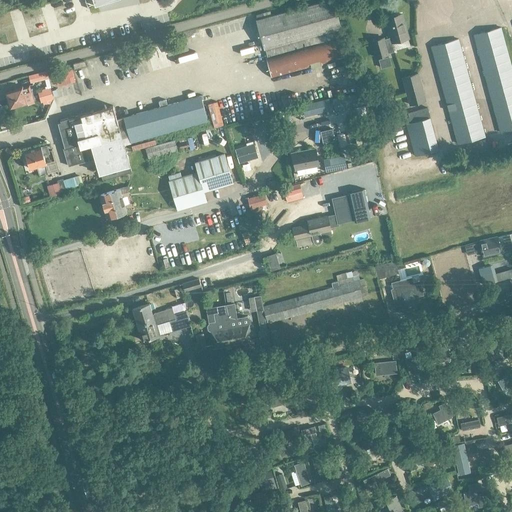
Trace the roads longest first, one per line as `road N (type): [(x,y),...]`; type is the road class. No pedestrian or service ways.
road 1 (primary): [(93,511),(0,188)]
road 2 (primary): [(0,231),(80,511)]
road 3 (track): [(376,394),(412,511)]
